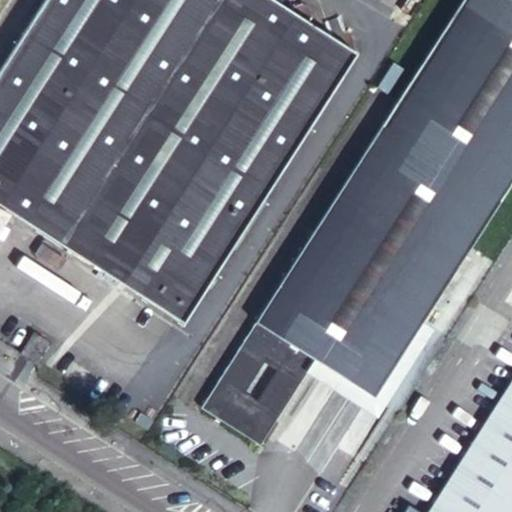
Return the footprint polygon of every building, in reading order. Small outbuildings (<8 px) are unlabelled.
[(47,0),(0,74),(0,200),(68,244),(99,197),(179,249),(149,296),(186,320),(389,6),(380,0),(47,0)] [(217,421),(486,0),(481,0),(210,417),(217,421)] [(511,52),(511,0),(486,0),(217,421),(258,447),(511,52)] [(511,52),(258,447),(271,456),(324,368),(355,388),(511,145),(511,52)] [(511,145),(355,388),(387,408),(511,212),(511,145)] [(99,197),(68,244),(149,296),(179,249),(99,197)] [(511,288),(511,274),(502,268),(481,300),(497,310),(511,288)] [(33,329),(17,351),(35,364),(52,343),(33,329)] [(455,511),(511,424),(511,404),(442,511),(455,511)] [(511,511),(511,424),(455,511),(420,511),(413,508),(410,511),(511,511)]
